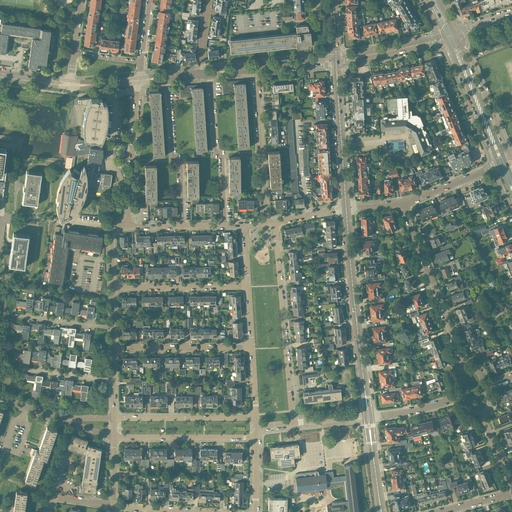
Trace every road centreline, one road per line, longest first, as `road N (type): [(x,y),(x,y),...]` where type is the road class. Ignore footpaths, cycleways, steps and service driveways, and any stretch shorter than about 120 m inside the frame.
road 1 (residential): [(293,423),(274,221)]
road 2 (tertiary): [(365,398),(346,208)]
road 3 (residential): [(465,369),(404,203)]
road 4 (residential): [(265,223),(253,69)]
road 5 (residential): [(224,225),(208,73)]
road 6 (residential): [(182,226),(168,77)]
road 7 (residential): [(138,80),(128,226)]
road 8 (tertiary): [(346,208),(336,63)]
road 9 (residential): [(255,417),(113,418)]
road 10 (residential): [(113,437),(255,438)]
road 11 (secondary): [(503,167),(450,36)]
road 12 (residential): [(251,348),(115,349)]
road 13 (residential): [(247,287),(112,289)]
